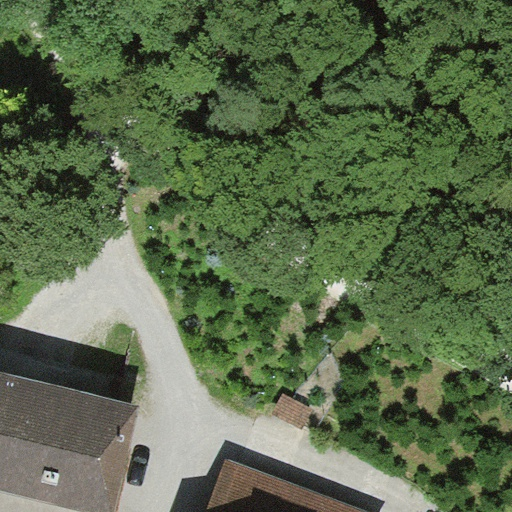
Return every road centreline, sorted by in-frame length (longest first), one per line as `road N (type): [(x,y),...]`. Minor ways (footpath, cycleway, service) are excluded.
road 1 (track): [(511,374),(253,218),(107,96),(33,0)]
road 2 (track): [(132,511),(165,373),(99,206),(107,96)]
